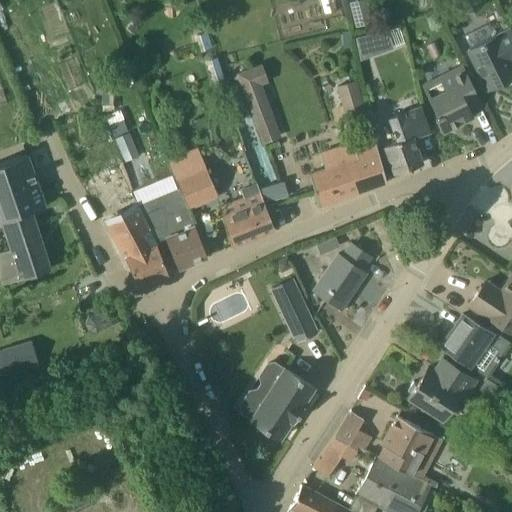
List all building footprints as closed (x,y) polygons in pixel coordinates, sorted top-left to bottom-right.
[(372,23),(366,0),(361,0),(349,3),(355,28),(372,23)] [(393,47),(385,29),(355,37),(360,59),(393,47)] [(511,58),(511,32),(510,29),(467,50),(487,89),(511,76),(511,68),(509,63),(511,59),(511,58)] [(280,135),(261,83),(267,80),(261,62),(235,72),(240,89),(243,88),(262,142),(280,135)] [(481,102),(472,84),(462,65),(420,86),(442,130),(471,116),(467,109),(481,102)] [(334,120),(366,111),(357,80),(337,86),(343,105),(331,108),(334,120)] [(112,86),(96,86),(96,93),(96,94),(101,94),(101,104),(102,104),(102,110),(102,111),(113,111),(112,86)] [(422,163),(412,137),(411,137),(410,135),(428,129),(420,107),(402,113),(402,111),(391,115),(396,130),(400,140),(384,146),(394,173),(422,163)] [(127,131),(122,119),(109,125),(113,136),(127,131)] [(115,138),(124,162),(125,162),(139,156),(129,132),(115,138)] [(308,174),(312,186),(318,205),(386,182),(370,135),(342,145),(320,152),(326,168),(308,174)] [(0,282),(1,284),(31,275),(50,269),(31,210),(44,205),(26,154),(0,163),(0,222),(9,250),(0,252),(0,282)] [(100,175),(118,208),(133,199),(116,166),(100,175)] [(216,196),(205,169),(176,180),(188,208),(216,196)] [(261,186),(265,202),(288,195),(283,180),(261,186)] [(274,229),(266,210),(256,185),(242,191),(244,197),(216,209),(231,246),(274,229)] [(188,210),(179,189),(151,200),(138,205),(137,205),(155,241),(165,237),(178,268),(206,256),(188,210)] [(154,242),(155,241),(137,205),(123,212),(105,221),(138,284),(167,273),(154,242)] [(316,244),(321,254),(339,246),(335,236),(316,244)] [(338,253),(313,290),(340,309),(365,272),(362,270),(371,257),(350,243),(341,255),(338,253)] [(285,270),(291,267),(287,256),(276,262),(279,267),(279,268),(285,270)] [(511,274),(500,292),(484,281),(469,304),(511,332),(511,274)] [(271,288),(296,341),(317,331),(292,278),(271,288)] [(91,333),(118,319),(110,304),(83,318),(91,333)] [(463,313),(440,346),(485,377),(508,344),(463,313)] [(31,340),(0,349),(0,375),(38,364),(31,340)] [(462,398),(475,379),(442,358),(433,371),(427,367),(417,383),(413,381),(407,390),(411,393),(408,397),(441,418),(457,394),(462,398)] [(289,421),(291,422),(303,405),(302,404),(313,387),(284,367),(283,369),(273,362),(267,363),(260,374),(261,380),(256,387),(249,388),(239,403),(241,413),(277,438),(289,421)] [(334,437),(359,449),(360,448),(364,450),(372,439),(358,429),(363,421),(351,412),(334,437)] [(443,439),(418,426),(397,415),(382,444),(385,446),(379,457),(432,484),(437,487),(439,483),(424,476),(443,439)] [(358,451),(359,449),(334,437),(315,467),(329,476),(349,445),(358,451)] [(356,496),(377,507),(386,511),(424,511),(435,492),(429,489),(432,484),(379,457),(377,456),(356,496)] [(355,511),(350,509),(301,484),(289,508),(297,511),(355,511)]
